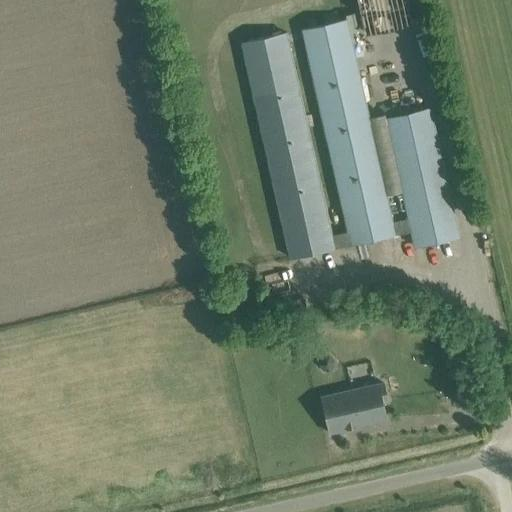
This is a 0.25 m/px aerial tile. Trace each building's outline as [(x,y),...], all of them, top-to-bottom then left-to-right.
[(405,0),(358,0),(366,32),(411,22),(405,0)] [(392,221),(349,32),(360,30),(356,12),(345,14),(346,19),(339,20),(337,11),(323,14),(325,23),(316,25),(314,16),(307,17),(310,27),(301,29),(347,231),(350,243),(410,230),(408,218),(392,221)] [(332,235),(286,32),(241,42),(289,257),(350,243),(347,231),(332,235)] [(430,107),(411,112),(409,101),(383,107),(408,218),(410,230),(414,245),(459,235),(430,107)] [(355,426),(387,419),(383,401),(388,400),(384,382),(320,397),(328,432),(347,428),(346,427),(355,425),(355,426)]
